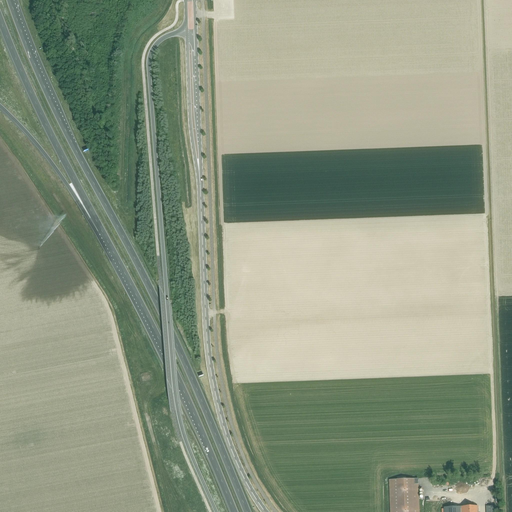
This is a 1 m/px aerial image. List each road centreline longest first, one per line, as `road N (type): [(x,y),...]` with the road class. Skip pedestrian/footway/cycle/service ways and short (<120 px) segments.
road 1 (trunk): [(246,511),(175,341),(53,105),(9,0)]
road 2 (trunk): [(186,33),(156,43),(148,69),(175,400),(216,511)]
road 3 (tertiary): [(264,511),(230,449),(210,370),(199,174)]
road 4 (trunk): [(100,230),(177,377),(234,511)]
road 5 (trunk): [(0,19),(100,230)]
road 6 (motorway): [(0,105),(100,230)]
road 7 (tertiary): [(186,33),(199,174)]
road 8 (tertiary): [(199,174),(195,33)]
